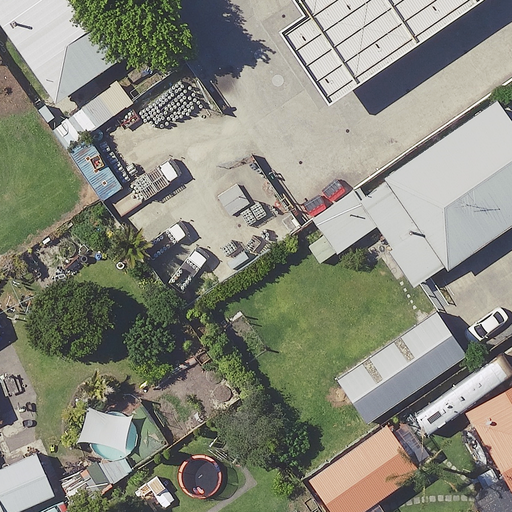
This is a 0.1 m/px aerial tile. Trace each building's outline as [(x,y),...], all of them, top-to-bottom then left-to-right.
[(0,0),(0,27),(56,107),(136,51),(104,5),(85,18),(72,0),(0,0)] [(291,0),(298,10),(273,28),(325,103),(473,0),(291,0)] [(102,91),(54,126),(69,146),(117,111),(102,91)] [(511,221),(511,121),(494,96),(382,175),(386,182),(443,263),(447,267),(511,221)] [(298,231),(263,171),(213,201),(248,261),(298,231)] [(443,263),(386,182),(359,200),(377,226),(391,246),(388,249),(412,284),(443,263)] [(377,226),(359,200),(304,238),(322,264),(377,226)] [(468,352),(437,308),(336,377),(367,421),(468,352)] [(511,383),(465,410),(511,494),(511,383)] [(387,420),(309,479),(334,511),(356,511),(420,464),(387,420)] [(0,511),(11,511),(56,493),(36,450),(0,466),(0,511)]
